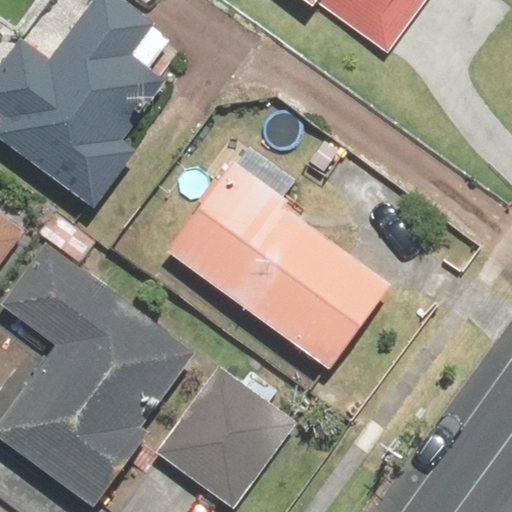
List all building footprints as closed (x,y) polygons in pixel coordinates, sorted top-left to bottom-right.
[(130,165),(137,156),(125,147),(168,92),(146,74),(168,46),(109,0),(97,0),(51,60),(26,40),(0,73),(0,125),(2,127),(0,129),(0,148),(89,218),(116,182),(131,194),(144,177),(130,165)] [(287,0),(309,15),(317,4),(390,56),(431,0),(287,0)] [(221,170),(161,256),(329,375),(390,289),(221,170)] [(0,267),(22,236),(0,220),(0,267)] [(45,247),(1,311),(57,349),(0,430),(0,445),(95,511),(103,511),(150,445),(132,434),(151,407),(156,410),(196,352),(45,247)] [(298,426),(222,370),(159,453),(235,510),(298,426)]
